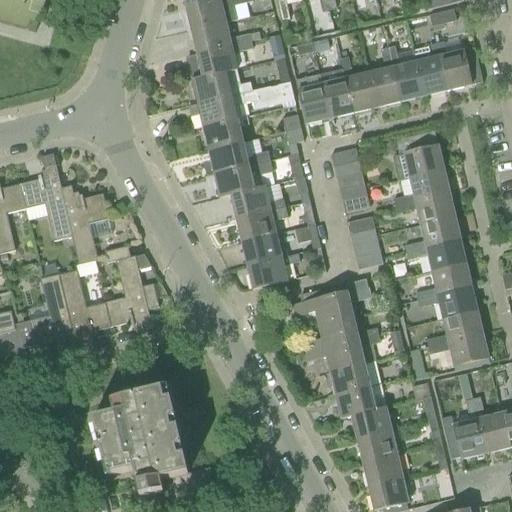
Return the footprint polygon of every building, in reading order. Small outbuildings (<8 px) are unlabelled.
[(181,0),(184,9),(224,0),(181,0)] [(224,0),(184,9),(190,33),(225,25),(239,22),(235,8),(252,4),(250,0),(224,0)] [(292,0),(275,0),(276,4),(277,3),(282,23),(289,21),(284,2),(292,0)] [(325,0),(318,0),(322,14),(328,12),(325,0)] [(325,0),(328,12),(336,10),(333,0),(325,0)] [(424,0),(427,12),(452,6),(463,3),(462,0),(424,0)] [(429,17),(432,29),(456,23),(453,12),(429,17)] [(190,33),(195,57),(250,44),(248,37),(248,36),(229,41),(225,25),(190,33)] [(258,34),(248,37),(250,44),(259,42),(258,34)] [(278,38),(268,40),(272,58),(282,56),(278,38)] [(312,45),(311,45),(314,56),(315,55),(329,52),(327,41),(312,45)] [(444,50),(443,43),(412,51),(415,64),(423,99),(447,93),(437,52),(444,50)] [(188,71),(190,83),(226,75),(225,74),(236,71),(232,55),(251,50),(250,44),(195,57),(198,65),(190,67),(188,71)] [(295,48),(297,58),(312,54),(310,44),(295,48)] [(394,48),(387,50),(400,105),(423,99),(415,64),(399,68),(394,48)] [(385,71),(368,75),(376,110),(400,105),(387,50),(380,52),(385,71)] [(446,57),(444,50),(437,52),(447,93),(482,85),(474,50),(446,57)] [(347,60),(340,61),(342,72),(353,116),(376,110),(368,75),(352,79),(347,60)] [(285,66),(276,68),(280,87),(289,85),(285,66)] [(190,83),(196,106),(251,93),(249,85),(240,87),(236,71),(225,74),(226,75),(190,83)] [(342,72),(320,78),(330,121),(353,116),(342,72)] [(320,78),(295,84),(306,127),(330,121),(320,78)] [(236,108),(252,104),(254,112),(294,103),(289,85),(280,87),(277,88),(270,90),(270,89),(251,93),(196,106),(196,107),(191,108),(193,117),(198,116),(201,129),(239,120),(236,108)] [(289,119),(281,120),(285,134),(300,131),(297,117),(289,119)] [(239,120),(201,129),(206,152),(242,144),(238,128),(242,128),(248,127),(246,119),(243,120),(239,120)] [(300,131),(285,134),(288,148),(295,146),(303,144),(300,131)] [(403,157),(392,159),(398,183),(443,172),(438,148),(437,148),(433,133),(405,140),(409,155),(403,156),(403,157)] [(242,144),(206,152),(212,175),(212,177),(269,163),(269,162),(267,155),(267,154),(267,153),(251,157),(251,158),(251,159),(246,160),(242,144)] [(330,157),(333,169),(358,163),(356,151),(330,157)] [(38,182),(19,187),(24,209),(25,211),(44,206),(53,243),(71,239),(61,191),(55,168),(52,157),(41,160),(45,177),(37,178),(38,182)] [(289,165),(288,165),(292,182),(295,181),(302,180),(302,179),(298,162),(289,165)] [(269,163),(212,177),(217,199),(229,196),(253,190),(251,181),(249,175),(255,173),(256,178),(272,174),(269,163)] [(333,169),(336,181),(361,175),(358,163),(333,169)] [(392,201),(394,208),(449,195),(443,172),(398,183),(408,181),(412,197),(392,201)] [(336,181),(339,192),(364,187),(361,175),(336,181)] [(302,180),(295,181),(298,195),(306,193),(303,179),(302,180)] [(0,256),(14,253),(6,215),(25,211),(24,209),(19,187),(0,192),(0,191),(0,256)] [(339,192),(341,204),(366,198),(364,187),(339,192)] [(71,188),(61,191),(71,239),(78,266),(97,261),(88,225),(108,221),(102,197),(82,202),(81,198),(73,200),(71,188)] [(253,190),(229,196),(234,220),(234,221),(284,210),(284,208),(282,202),(268,205),(263,188),(253,190)] [(416,211),(419,227),(454,219),(449,195),(394,208),(396,216),(416,211)] [(366,198),(341,204),(344,216),(369,210),(366,198)] [(284,210),(234,221),(240,244),(275,236),(271,220),(276,219),(277,222),(286,220),(284,210)] [(303,215),(307,229),(314,227),(311,213),(303,215)] [(403,248),(405,255),(460,242),(454,219),(419,227),(423,243),(403,248)] [(347,226),(349,237),(374,232),(372,220),(347,226)] [(314,227),(307,229),(310,243),(317,241),(314,227)] [(349,237),(352,249),(377,243),(374,232),(349,237)] [(240,244),(245,268),(286,258),(285,251),(279,252),(275,236),(240,244)] [(427,258),(431,274),(466,266),(460,242),(405,255),(407,263),(427,258)] [(352,249),(355,261),(380,255),(377,243),(352,249)] [(107,266),(114,264),(130,260),(127,248),(104,253),(107,266)] [(380,255),(355,261),(358,273),(383,267),(380,255)] [(286,258),(245,268),(251,292),(286,284),(282,266),(288,265),(288,267),(299,264),(299,262),(297,256),(286,258)] [(124,300),(105,305),(111,329),(111,330),(130,325),(131,329),(139,327),(140,333),(152,331),(152,330),(148,312),(158,310),(153,287),(142,289),(138,272),(150,269),(143,257),(134,259),(130,260),(116,264),(115,264),(124,300)] [(314,263),(317,276),(325,275),(322,261),(314,263)] [(415,295),(417,302),(471,289),(466,266),(431,274),(435,291),(415,295)] [(76,272),(58,276),(76,349),(86,346),(85,343),(85,340),(90,339),(93,338),(92,334),(111,329),(105,305),(85,309),(85,308),(76,272)] [(49,318),(18,326),(19,331),(24,350),(54,343),(55,347),(58,346),(63,345),(64,348),(65,351),(76,349),(58,276),(40,281),(49,317),(49,318)] [(349,304),(369,299),(365,281),(300,297),(302,305),(292,307),(294,319),(314,314),(317,327),(352,318),(349,304)] [(438,305),(442,321),(477,313),(471,289),(417,302),(418,310),(438,305)] [(0,336),(8,334),(19,331),(18,326),(13,327),(10,313),(0,315),(0,336)] [(426,342),(428,349),(482,336),(477,313),(442,321),(446,337),(426,342)] [(301,346),(303,355),(358,342),(378,337),(376,330),(356,334),(352,318),(317,327),(321,341),(301,346)] [(19,331),(8,334),(14,357),(25,354),(24,350),(19,331)] [(398,333),(389,335),(393,353),(402,351),(398,333)] [(14,357),(8,334),(0,336),(0,347),(3,359),(14,357)] [(482,336),(428,349),(429,356),(449,352),(453,368),(488,360),(482,336)] [(358,342),(303,355),(305,364),(325,359),(329,374),(359,367),(364,365),(361,353),(360,349),(358,342)] [(359,367),(329,374),(334,397),(380,386),(379,379),(375,363),(364,365),(359,367)] [(334,397),(340,421),(386,410),(385,408),(386,408),(380,386),(334,397)] [(412,389),(410,389),(413,404),(422,402),(430,400),(426,386),(412,389)] [(208,471),(187,476),(167,391),(109,404),(112,416),(91,421),(105,479),(132,472),(139,500),(159,496),(162,506),(173,504),(175,510),(216,500),(208,471)] [(511,396),(511,412),(500,415),(508,450),(511,449),(511,391),(511,392),(511,396)] [(479,399),(472,401),(485,456),(508,450),(500,415),(484,419),(479,399)] [(430,400),(422,402),(425,416),(433,414),(430,400)] [(454,432),(444,434),(444,436),(446,442),(450,461),(460,459),(461,462),(485,456),(472,401),(465,403),(469,422),(452,426),(454,432)] [(350,419),(356,442),(397,432),(395,424),(389,426),(386,410),(340,421),(350,419)] [(356,442),(361,465),(397,457),(393,440),(398,439),(397,432),(356,442)] [(437,433),(430,434),(433,448),(440,446),(437,433)] [(440,446),(433,448),(436,463),(444,461),(440,446)] [(361,465),(367,489),(408,479),(406,471),(401,473),(397,457),(361,465)] [(444,461),(436,463),(439,474),(446,472),(444,461)] [(408,479),(367,489),(372,511),(375,511),(408,504),(404,487),(410,486),(408,479)]
